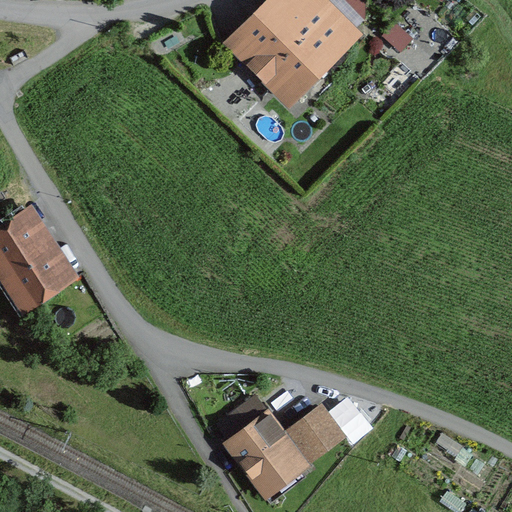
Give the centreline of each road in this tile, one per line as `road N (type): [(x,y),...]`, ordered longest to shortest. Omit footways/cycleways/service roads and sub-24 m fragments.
road 1 (residential): [(154,352),(327,379),(511,450)]
road 2 (residential): [(0,109),(154,352)]
road 3 (residential): [(154,352),(242,511)]
road 4 (track): [(0,452),(111,511)]
